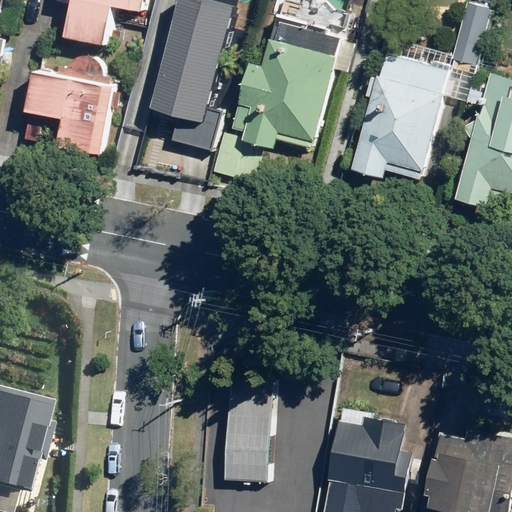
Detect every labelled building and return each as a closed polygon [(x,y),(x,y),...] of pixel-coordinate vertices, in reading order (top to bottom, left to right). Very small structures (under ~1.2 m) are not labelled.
[(159,0),(83,0),(80,29),(122,33),(125,0),(159,0),(160,0),(159,0)] [(225,0),(188,0),(158,101),(187,110),(180,136),(217,147),(228,108),(216,104),(245,6),(225,0)] [(498,0),(475,0),(463,43),(484,49),(498,0)] [(0,94),(12,20),(0,18),(0,94)] [(358,44),(287,25),(286,53),(266,53),(247,124),(330,147),(358,44)] [(459,53),(392,40),(369,159),(436,172),(459,53)] [(124,77),(53,62),(44,103),(82,111),(76,139),(111,139),(124,77)] [(511,79),(498,75),(465,192),(500,202),(505,185),(511,186),(511,79)] [(237,368),(229,478),(273,481),(280,372),(237,368)] [(47,401),(0,388),(0,511),(2,511),(6,511),(13,486),(20,488),(26,463),(30,464),(39,431),(47,433),(51,419),(43,417),(47,401)] [(411,422),(348,410),(328,511),(399,511),(401,508),(407,509),(418,452),(405,450),(411,422)] [(480,437),(450,431),(435,501),(432,511),(511,511),(511,433),(482,427),(480,437)]
